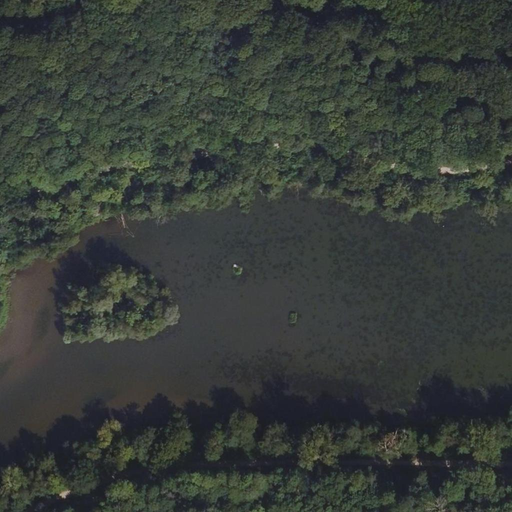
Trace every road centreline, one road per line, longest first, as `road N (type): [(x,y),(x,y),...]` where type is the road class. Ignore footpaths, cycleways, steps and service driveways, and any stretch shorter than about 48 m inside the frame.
road 1 (track): [(0,202),(118,164),(278,147),(459,172),(511,162)]
road 2 (track): [(511,458),(198,465),(92,485),(28,511)]
